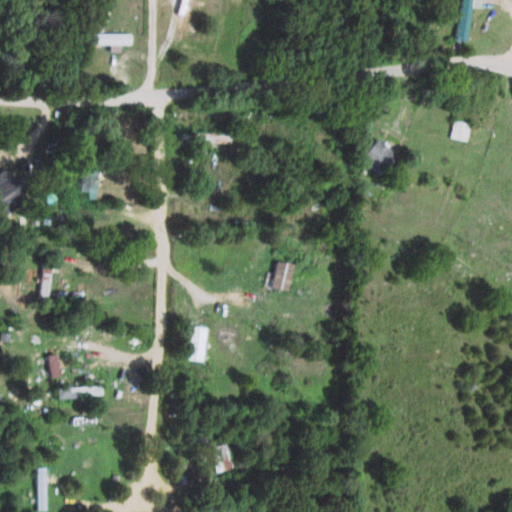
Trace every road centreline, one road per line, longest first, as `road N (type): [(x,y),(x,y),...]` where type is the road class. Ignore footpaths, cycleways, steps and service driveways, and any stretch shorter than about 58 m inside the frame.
road 1 (residential): [(511,71),(468,59),(87,97),(0,96)]
road 2 (residential): [(154,89),(162,414),(151,465),(121,502)]
road 3 (track): [(511,349),(486,335),(437,247),(477,172),(504,67)]
road 4 (residential): [(163,262),(245,362)]
